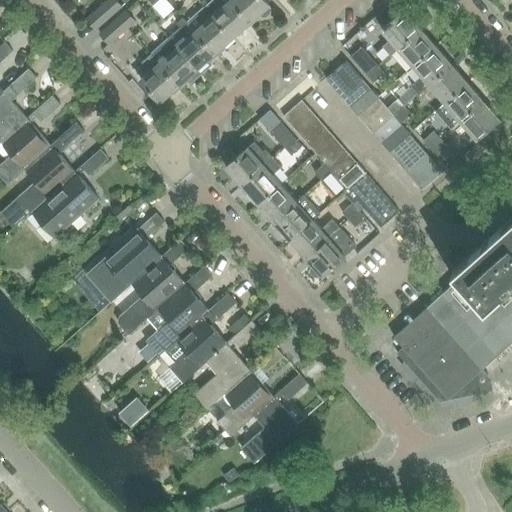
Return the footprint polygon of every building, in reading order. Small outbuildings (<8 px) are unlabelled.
[(116,0),(107,0),(105,2),(114,13),(122,6),(116,0)] [(213,0),(206,7),(233,37),(251,22),(231,0),(213,0)] [(231,0),(251,22),(258,15),(260,17),(264,18),(267,17),(270,15),(272,11),(271,7),(264,0),(231,0)] [(114,13),(105,2),(86,19),(96,29),(114,13)] [(183,17),(183,18),(215,53),(233,37),(206,7),(188,23),(183,17)] [(404,10),(381,30),(390,40),(382,46),(390,55),(398,48),(420,28),(404,10)] [(126,11),(118,17),(127,28),(135,21),(126,11)] [(127,28),(118,17),(100,34),(109,44),(127,28)] [(181,28),(169,38),(202,74),(202,73),(212,64),(208,60),(215,53),(183,18),(177,23),(181,28)] [(398,48),(413,67),(436,47),(420,28),(398,48)] [(169,38),(151,54),(179,85),(187,79),(191,83),(201,74),(201,75),(202,74),(169,38)] [(0,94),(4,92),(3,91),(0,87),(0,62),(13,51),(5,42),(0,46),(0,94)] [(351,57),(367,75),(378,66),(361,47),(351,57)] [(422,76),(411,85),(418,94),(429,85),(452,65),(437,47),(436,47),(413,67),(422,76)] [(179,85),(151,54),(142,62),(150,71),(141,79),(161,102),(179,85)] [(326,79),(334,88),(354,70),(346,61),(326,79)] [(429,85),(445,103),(468,83),(452,65),(429,85)] [(378,66),(367,75),(374,83),(384,74),(378,66)] [(0,143),(2,142),(1,141),(27,118),(11,100),(37,78),(29,69),(3,91),(4,92),(0,94),(0,143)] [(334,88),(342,97),(362,79),(354,70),(334,88)] [(342,97),(350,106),(370,88),(362,79),(342,97)] [(445,103),(461,121),(483,101),(468,83),(445,103)] [(350,106),(358,115),(378,97),(370,88),(350,106)] [(0,175),(8,184),(25,169),(51,145),(30,122),(36,116),(41,122),(61,104),(53,95),(27,118),(1,141),(2,142),(13,154),(0,164),(0,175)] [(358,115),(366,125),(386,107),(378,97),(358,115)] [(388,108),(394,116),(405,106),(398,99),(388,108)] [(284,116),(292,125),(310,109),(302,100),(284,116)] [(483,101),(461,121),(477,140),(500,120),(483,101)] [(405,106),(394,116),(401,123),(411,114),(405,106)] [(366,125),(374,134),(394,116),(386,107),(366,125)] [(292,125),(300,134),(318,118),(310,109),(292,125)] [(374,134),(381,142),(402,125),(394,116),(374,134)] [(300,134),(308,143),(326,127),(318,118),(300,134)] [(269,130),(285,148),(295,139),(279,120),(269,130)] [(18,196),(0,212),(13,227),(32,211),(31,211),(54,190),(75,172),(59,154),(65,149),(85,131),(76,122),(51,145),(31,163),(25,169),(36,181),(18,196)] [(381,142),(389,152),(410,134),(402,125),(381,142)] [(308,143),(316,152),(334,136),(326,127),(308,143)] [(424,141),(430,148),(441,139),(434,131),(424,141)] [(389,152),(398,162),(419,144),(410,134),(389,152)] [(316,152),(324,161),(342,145),(334,136),(316,152)] [(295,139),(285,148),(292,155),(302,146),(295,139)] [(441,139),(430,148),(437,156),(447,147),(441,139)] [(231,163),(226,167),(242,186),(265,166),(274,158),(266,149),(263,151),(255,142),(248,147),(237,157),(231,163)] [(398,162),(406,171),(427,153),(419,144),(398,162)] [(324,161),(325,163),(331,170),(350,154),(342,145),(324,161)] [(228,147),(222,153),(231,163),(237,157),(228,147)] [(54,190),(31,211),(32,211),(42,223),(55,238),(99,199),(78,175),(84,170),(89,175),(108,158),(100,149),(75,172),(54,190)] [(406,171),(414,180),(435,162),(427,153),(406,171)] [(331,170),(339,179),(357,164),(350,154),(331,170)] [(242,186),(258,204),(281,184),(272,174),(281,166),(274,158),(242,186)] [(435,162),(414,180),(423,190),(443,172),(435,162)] [(315,172),(321,180),(331,170),(325,163),(315,172)] [(339,179),(347,189),(348,189),(365,173),(357,164),(339,179)] [(347,189),(339,179),(331,170),(321,180),(337,198),(347,189)] [(348,189),(356,198),(374,182),(365,173),(348,189)] [(356,198),(364,208),(382,192),(374,182),(356,198)] [(258,204),(274,221),(297,202),(281,184),(258,204)] [(364,208),(373,217),(391,202),(382,192),(364,208)] [(290,239),(313,219),(321,212),(306,194),(297,202),(274,221),(290,239)] [(391,202),(373,217),(381,227),(399,211),(391,202)] [(342,212),(348,220),(359,210),(352,203),(342,212)] [(359,210),(348,220),(355,227),(366,218),(359,210)] [(110,253),(86,274),(111,302),(113,300),(135,281),(134,281),(155,263),(155,262),(161,257),(145,239),(164,222),(156,213),(131,235),(110,253)] [(412,339),(403,347),(449,399),(511,342),(511,217),(453,270),(460,278),(427,307),(436,317),(428,324),(420,332),(412,339)] [(290,239),(306,257),(339,228),(332,220),(321,229),(313,219),(290,239)] [(339,228),(306,257),(311,263),(313,265),(312,266),(311,266),(310,271),(315,276),(319,276),(321,274),(322,276),(355,247),(339,228)] [(119,317),(118,324),(125,332),(132,332),(136,327),(148,317),(159,308),(158,308),(179,289),(186,282),(174,268),(171,264),(188,249),(180,240),(161,257),(155,262),(155,263),(134,281),(135,281),(146,293),(124,313),(119,317)] [(158,330),(147,340),(160,355),(165,350),(182,335),(182,334),(203,316),(202,316),(208,311),(193,293),(212,276),(204,266),(186,282),(179,289),(158,308),(159,308),(148,317),(158,330)] [(182,335),(165,350),(176,362),(171,367),(184,382),(206,362),(206,361),(226,343),(210,325),(216,320),(236,302),(228,293),(208,311),(202,316),(203,316),(182,334),(182,335)] [(427,307),(419,314),(428,324),(436,317),(427,307)] [(230,327),(236,334),(252,320),(245,313),(230,327)] [(419,314),(411,321),(420,332),(428,324),(419,314)] [(207,409),(230,388),(250,370),(229,346),(235,341),(240,346),(260,329),(252,320),(236,334),(226,343),(206,361),(206,362),(217,374),(194,394),(207,409)] [(411,321),(402,329),(412,339),(420,332),(411,321)] [(394,337),(403,347),(412,339),(402,329),(394,337)] [(148,361),(156,354),(149,346),(141,353),(148,361)] [(231,436),(254,415),(253,415),(274,397),(274,396),(253,373),(259,368),(264,373),(284,356),(275,347),(250,370),(230,388),(241,401),(218,421),(231,436)] [(253,415),(254,415),(264,427),(241,448),(243,450),(252,460),(254,463),(298,424),(277,400),(283,395),(288,400),(307,383),(299,374),(274,396),(274,397),(253,415)] [(130,425),(140,416),(130,405),(120,414),(130,425)] [(170,454),(175,450),(179,447),(172,440),(168,443),(164,447),(170,454)] [(252,460),(243,450),(236,456),(245,466),(252,460)] [(229,481),(238,475),(234,468),(224,474),(229,481)] [(0,511),(7,511),(9,510),(2,503),(0,505),(0,511)]
